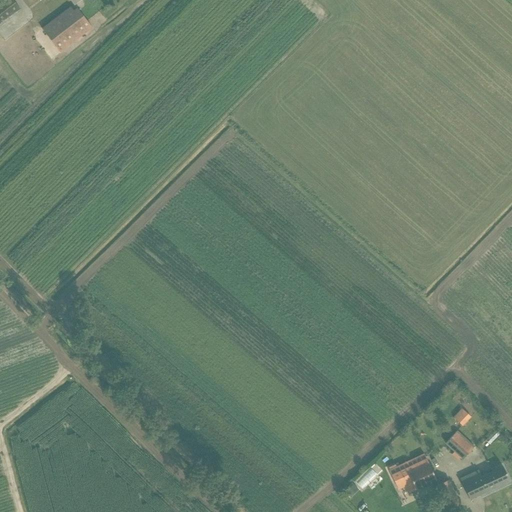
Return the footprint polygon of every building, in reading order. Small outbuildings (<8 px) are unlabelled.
[(2,0),(0,2),(0,24),(20,9),(15,3),(12,0),(2,0)] [(42,29),(60,53),(92,28),(77,8),(73,11),(70,7),(42,29)] [(470,417),(464,411),(456,420),(462,426),(470,417)] [(462,460),(474,447),(457,431),(445,444),(462,460)] [(436,480),(424,454),(389,470),(394,481),(409,474),(416,490),(436,480)] [(469,474),(460,479),(470,499),(510,480),(503,466),(472,480),(469,474)] [(372,488),(390,474),(386,468),(367,482),(372,488)] [(449,479),(434,487),(445,511),(460,503),(449,479)] [(351,483),(344,490),(350,497),(358,490),(351,483)]
